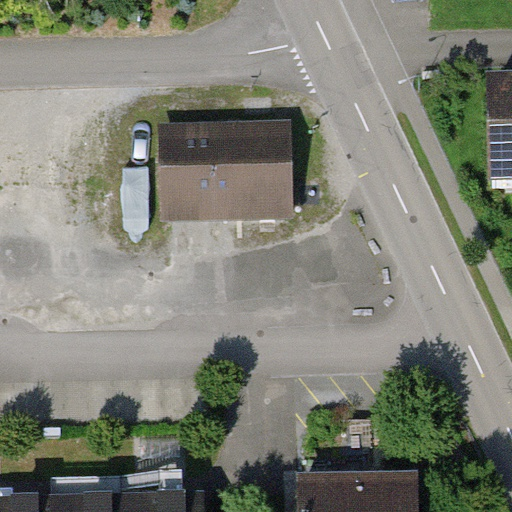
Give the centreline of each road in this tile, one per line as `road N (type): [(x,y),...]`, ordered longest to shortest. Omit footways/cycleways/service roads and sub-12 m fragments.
road 1 (tertiary): [(334,55),(511,439)]
road 2 (residential): [(334,55),(0,61)]
